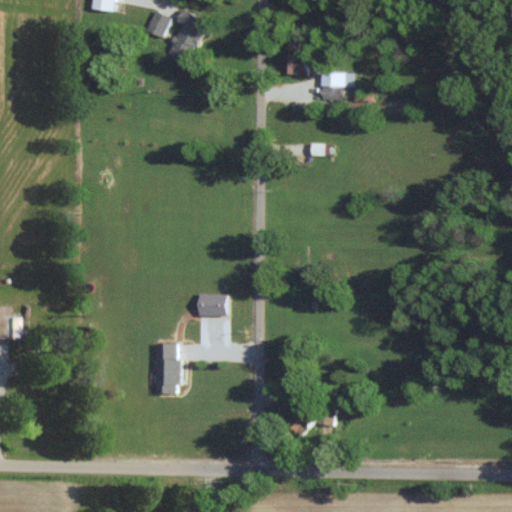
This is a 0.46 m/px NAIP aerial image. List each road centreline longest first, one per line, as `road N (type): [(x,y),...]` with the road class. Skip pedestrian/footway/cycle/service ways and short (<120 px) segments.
road 1 (residential): [(511,473),(0,462)]
road 2 (residential): [(261,469),(263,0)]
